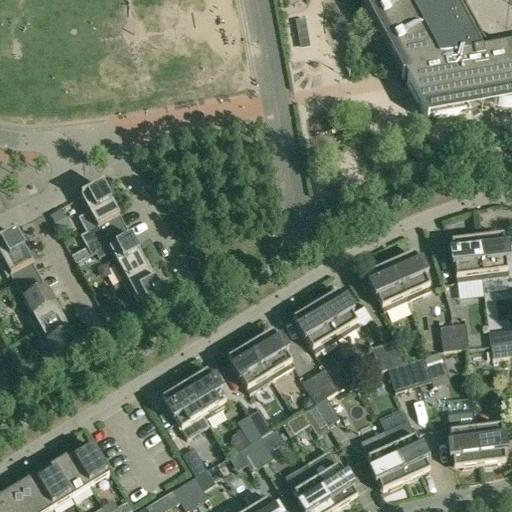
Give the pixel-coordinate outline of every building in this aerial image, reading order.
[(360,0),(426,124),(428,123),(426,121),(468,113),(468,114),(469,114),(464,103),(487,99),(488,100),(489,101),(490,102),(491,102),(493,104),(494,104),(495,105),(496,105),(498,106),(499,106),(501,107),(503,107),(505,107),(507,108),(508,108),(511,107),(511,106),(511,51),(488,56),(458,0),(360,0)] [(87,251),(103,242),(125,230),(103,189),(80,201),(88,216),(79,221),(87,236),(81,239),(87,251)] [(61,213),(50,220),(60,238),(72,231),(61,213)] [(113,269),(121,285),(147,271),(125,230),(103,242),(116,267),(113,269)] [(16,237),(0,245),(0,260),(1,263),(0,263),(0,269),(6,281),(10,279),(16,290),(38,278),(16,237)] [(503,239),(477,243),(482,284),(508,281),(503,239)] [(477,243),(451,246),(456,287),(482,284),(477,243)] [(414,257),(390,268),(407,306),(431,295),(414,257)] [(390,268),(367,279),(384,317),(407,306),(390,268)] [(169,311),(147,271),(121,285),(130,300),(133,298),(141,313),(137,315),(142,326),(169,311)] [(28,320),(36,336),(62,322),(38,278),(16,290),(31,318),(28,320)] [(338,296),(315,309),(337,345),(359,332),(338,296)] [(436,297),(415,304),(418,314),(439,307),(436,297)] [(396,323),(416,314),(413,306),(393,315),(396,323)] [(315,359),(337,345),(315,309),(293,323),(315,359)] [(84,362),(62,322),(36,336),(45,351),(48,349),(62,374),(84,362)] [(121,327),(112,332),(118,344),(127,339),(121,327)] [(466,328),(453,330),(456,355),(469,353),(466,328)] [(453,330),(440,331),(443,356),(456,355),(453,330)] [(511,347),(511,334),(489,337),(490,350),(511,347)] [(272,336),(250,349),(271,385),(294,371),(272,336)] [(398,344),(384,348),(391,372),(405,368),(398,344)] [(511,360),(511,347),(490,350),(490,351),(492,363),(511,360)] [(384,348),(371,352),(379,376),(391,372),(384,348)] [(249,399),(271,385),(250,349),(227,363),(249,399)] [(420,390),(432,386),(434,392),(449,388),(439,357),(412,366),(420,390)] [(395,398),(420,390),(412,366),(387,374),(395,398)] [(327,402),(338,395),(325,374),(313,380),(327,402)] [(206,376),(184,389),(206,425),(228,411),(206,376)] [(27,384),(33,395),(44,389),(37,378),(27,384)] [(313,380),(302,387),(310,399),(303,403),(302,409),(306,415),(315,409),(327,402),(313,380)] [(13,392),(20,404),(30,397),(23,386),(13,392)] [(184,389),(162,403),(184,438),(206,425),(184,389)] [(340,424),(327,402),(315,409),(328,431),(329,430),(340,424)] [(331,434),(329,430),(328,431),(315,409),(306,415),(303,416),(318,441),(331,434)] [(259,414),(248,420),(261,442),(272,435),(259,414)] [(237,427),(250,449),(261,442),(248,420),(237,427)] [(500,425),(474,428),(479,470),(505,467),(500,425)] [(384,437),(389,448),(388,448),(406,486),(429,475),(408,426),(384,437)] [(448,432),(454,473),(479,470),(474,428),(448,432)] [(274,464),(261,442),(250,449),(249,449),(263,471),(274,464)] [(89,447),(70,458),(90,491),(109,479),(89,447)] [(365,458),(382,496),(406,486),(388,448),(365,458)] [(251,477),(263,471),(249,449),(238,456),(251,477)] [(182,460),(196,481),(207,475),(194,453),(182,460)] [(70,458),(52,470),(71,502),(90,491),(70,458)] [(308,471),(313,480),(332,511),(340,511),(357,502),(330,458),(308,471)] [(52,470),(33,481),(51,511),(54,511),(71,502),(52,470)] [(301,493),(293,497),(302,511),(332,511),(313,480),(298,489),(301,493)] [(51,511),(33,481),(15,492),(26,511),(51,511)] [(195,482),(184,489),(197,510),(208,504),(195,482)] [(109,486),(122,508),(126,506),(113,483),(109,486)] [(184,489),(173,495),(182,511),(194,511),(197,510),(184,489)] [(26,511),(15,492),(0,501),(0,509),(1,511),(26,511)] [(173,495),(151,509),(152,511),(171,511),(180,507),(173,495)] [(273,511),(266,499),(244,511),(273,511)] [(116,511),(117,511),(113,503),(102,510),(103,511),(102,511),(116,511)]
